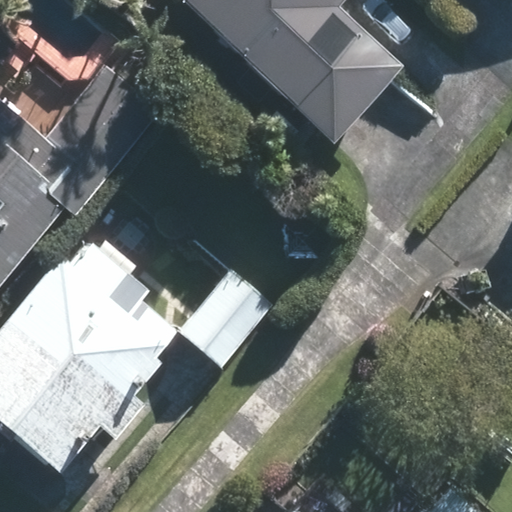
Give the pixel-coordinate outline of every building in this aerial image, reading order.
[(194,0),(336,137),(406,65),(340,1),(340,0),(194,0)] [(78,216),(162,113),(102,65),(49,130),(0,90),(0,288),(66,207),(78,216)] [(80,231),(0,328),(0,419),(63,471),(104,421),(122,435),(158,390),(139,375),(180,326),(143,296),(150,288),(80,231)] [(232,267),(181,330),(224,365),(275,302),(232,267)] [(486,511),(452,483),(427,511),(415,511),(410,507),(405,511),(313,511),(302,503),(294,511),(486,511)]
